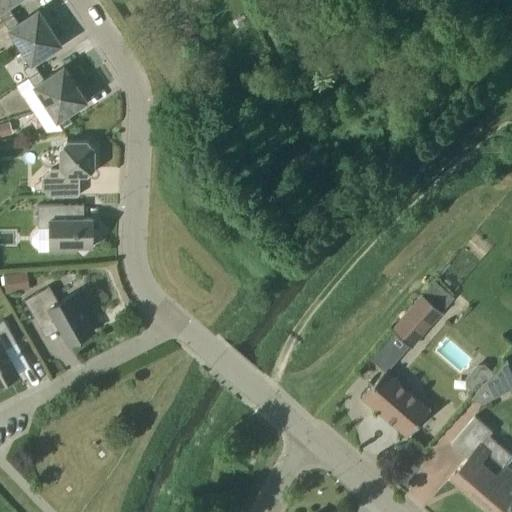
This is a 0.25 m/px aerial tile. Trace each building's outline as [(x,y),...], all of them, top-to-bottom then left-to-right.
[(0,0),(0,15),(5,23),(15,16),(8,6),(17,0),(0,0)] [(20,47),(50,27),(39,9),(19,22),(15,16),(5,23),(9,29),(20,47)] [(32,64),(34,63),(62,44),(50,27),(20,47),(32,64)] [(45,102),(75,82),(64,66),(44,79),(34,63),(32,64),(24,69),(29,77),(45,102)] [(45,102),(63,129),(73,122),(68,114),(87,101),(75,82),(45,102)] [(42,188),(50,196),(78,196),(80,194),(80,176),(88,176),(96,168),(95,148),(87,140),(67,140),(59,149),(60,168),(51,168),(42,178),(42,188)] [(49,251),(51,251),(76,251),(76,247),(92,247),(92,218),(71,218),(71,204),(38,204),(38,227),(49,227),(49,251)] [(5,284),(6,293),(30,290),(28,271),(4,274),(4,275),(1,276),(2,285),(5,284)] [(41,327),(55,319),(69,344),(95,330),(87,316),(91,314),(78,291),(59,301),(50,285),(25,299),(41,327)] [(411,347),(442,311),(423,294),(392,330),(411,347)] [(0,383),(19,373),(6,349),(17,342),(4,319),(0,321),(0,383)] [(466,385),(475,392),(494,372),(484,363),(477,364),(465,377),(466,385)] [(385,370),(362,396),(408,435),(430,409),(385,370)] [(503,392),(494,372),(475,392),(470,398),(484,402),(503,392)] [(475,480),(468,488),(474,493),(476,497),(483,503),(488,505),(495,511),(504,511),(511,503),(511,472),(505,466),(511,456),(511,454),(489,435),(492,431),(475,415),(451,443),(468,457),(458,469),(466,476),(468,474),(475,480)]
